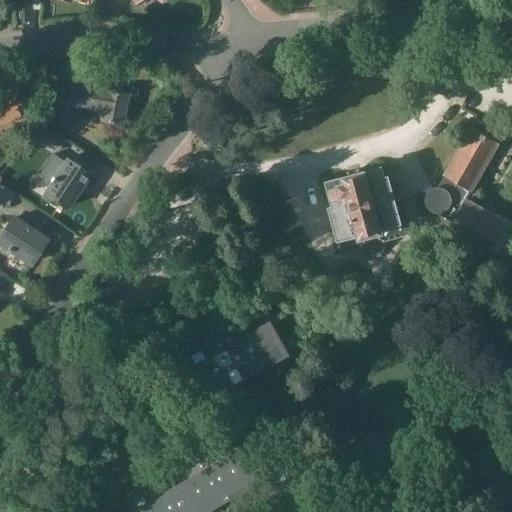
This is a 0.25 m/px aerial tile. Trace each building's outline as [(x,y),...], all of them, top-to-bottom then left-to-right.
[(126,95),(57,82),(52,108),(69,112),(70,106),(100,111),(99,120),(121,124),(122,115),(124,116),(127,105),(124,104),(126,95)] [(0,130),(9,127),(8,126),(25,120),(14,89),(0,94),(0,130)] [(30,133),(55,150),(63,138),(38,121),(30,133)] [(472,127),(445,176),(438,187),(436,187),(433,188),(432,190),(430,191),(429,192),(428,194),(427,195),(427,196),(426,199),(426,201),(427,203),(427,204),(428,206),(429,208),(430,210),(432,211),(433,212),(435,213),(437,213),(439,213),(443,228),(448,230),(446,233),(511,271),(511,268),(511,226),(467,200),(499,143),(489,137),(490,135),(484,131),(483,133),(472,127)] [(51,181),(44,192),(67,208),(79,189),(81,190),(85,184),(83,183),(90,174),(66,158),(55,151),(40,173),(51,181)] [(389,178),(389,177),(385,178),(382,167),(362,173),(361,170),(362,170),(361,169),(347,173),(347,174),(348,174),(349,177),(328,182),(335,207),(331,208),(340,239),(336,240),(333,245),(335,251),(340,253),(363,247),(366,242),(365,239),(380,234),(380,238),(385,241),(403,236),(409,234),(412,229),(410,224),(405,221),(402,222),(395,196),(396,196),(397,195),(399,193),(400,192),(400,191),(401,190),(401,188),(401,186),(401,185),(401,184),(400,182),(399,181),(398,180),(396,178),(394,178),(392,178),(390,178),(389,178)] [(0,199),(8,205),(15,194),(0,184),(0,199)] [(30,263),(46,240),(36,234),(37,232),(31,228),(30,230),(12,217),(0,235),(0,242),(7,248),(6,248),(10,251),(11,250),(30,263)] [(250,336),(243,325),(222,337),(246,379),(288,354),(281,342),(271,324),(250,336)] [(191,355),(180,361),(187,372),(197,390),(204,403),(246,379),(222,337),(201,349),(202,350),(207,360),(197,366),(191,355)] [(229,499),(272,474),(248,433),(205,457),(229,499)] [(206,511),(229,499),(205,457),(184,469),(191,481),(171,492),(182,511),(206,511)] [(182,511),(171,492),(164,481),(143,493),(149,505),(136,511),(182,511)]
